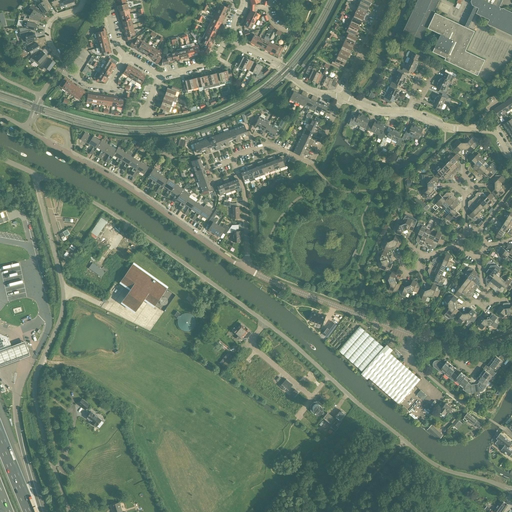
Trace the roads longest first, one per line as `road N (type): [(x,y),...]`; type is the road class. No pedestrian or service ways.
road 1 (unclassified): [(511,489),(437,466),(264,321),(113,214),(34,173)]
road 2 (unclassified): [(68,511),(33,388),(63,293),(34,173)]
road 3 (residential): [(244,267),(67,152)]
road 4 (residential): [(418,337),(244,267)]
road 5 (residential): [(109,87),(87,85),(49,44),(53,18),(83,0)]
road 6 (residential): [(342,96),(317,94),(235,40)]
